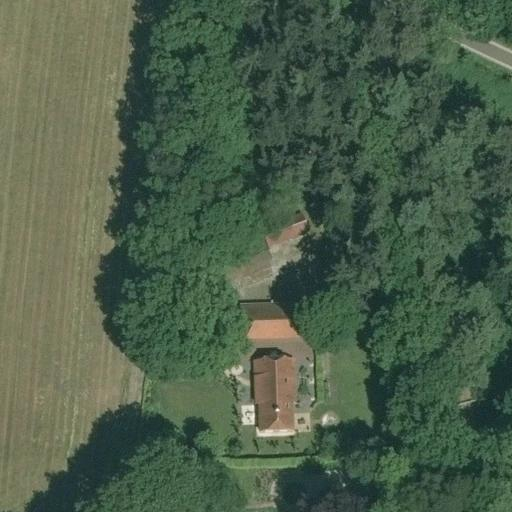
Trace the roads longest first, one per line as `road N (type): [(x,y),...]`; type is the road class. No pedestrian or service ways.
road 1 (track): [(116,505),(179,0)]
road 2 (track): [(352,0),(459,453)]
road 3 (unclassified): [(511,62),(375,0)]
